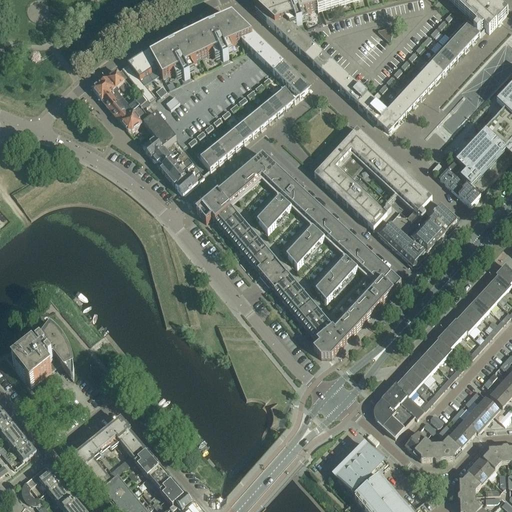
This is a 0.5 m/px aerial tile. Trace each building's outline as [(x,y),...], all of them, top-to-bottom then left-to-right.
[(272,0),(253,8),(261,14),(258,16),(266,24),(282,39),(283,38),(286,41),(286,42),(300,55),(304,59),(305,58),(314,48),(313,47),(312,48),(285,23),(306,16),(317,12),(324,10),(338,6),(352,1),(356,0),(450,0),(456,5),(466,15),(485,32),(489,36),(507,16),(495,5),(494,6),(488,0),(272,0)] [(453,18),(450,15),(445,21),(448,24),(453,18)] [(283,66),(283,65),(280,61),(266,48),(265,48),(261,45),(262,44),(250,32),(242,25),(239,26),(232,19),(215,26),(215,25),(208,28),(208,29),(174,46),(174,45),(167,48),(168,49),(156,55),(153,51),(143,58),(143,57),(142,58),(143,58),(123,72),(122,71),(122,72),(150,106),(156,101),(145,88),(160,77),(163,81),(179,73),(184,82),(189,79),(185,70),(218,53),(223,62),(228,59),(224,50),(240,42),(273,74),(273,75),(273,76),(283,66)] [(441,32),(446,26),(443,23),(438,29),(441,32)] [(456,32),(471,46),(478,38),(479,39),(480,38),(464,24),(456,32)] [(392,29),(379,33),(378,34),(378,35),(389,45),(390,45),(390,44),(393,30),(393,29),(392,29)] [(433,40),(439,34),(436,31),(430,37),(433,40)] [(464,54),(471,46),(456,32),(449,40),(464,54)] [(445,37),(438,44),(442,48),(456,62),(464,54),(449,40),(449,41),(445,37)] [(428,39),(423,45),(426,48),(432,42),(428,39)] [(437,44),(430,52),(435,56),(434,56),(449,70),(449,69),(456,62),(442,48),(437,44)] [(419,56),(424,50),(421,47),(416,53),(419,56)] [(314,48),(305,58),(314,66),(323,56),(314,48)] [(411,64),(417,58),(414,55),(408,61),(411,64)] [(314,66),(322,74),(331,64),(323,56),(314,66)] [(427,65),(441,78),(449,70),(434,56),(427,65)] [(406,63),(401,69),(404,72),(409,66),(406,63)] [(322,74),(331,82),(340,72),(331,64),(322,74)] [(434,86),(441,78),(427,65),(419,72),(434,86)] [(283,66),(273,76),(282,84),(291,74),(283,66)] [(399,71),(394,77),(397,80),(402,74),(399,71)] [(337,88),(341,91),(350,81),(340,72),(331,82),(332,83),(337,88)] [(412,80),(427,94),(434,86),(419,72),(412,80)] [(93,92),(102,104),(117,91),(119,88),(124,84),(117,74),(95,90),(93,92)] [(290,92),(300,82),(291,74),(282,84),(290,92)] [(389,88),(395,82),(392,79),(386,85),(389,88)] [(419,102),(427,94),(412,80),(405,88),(419,102)] [(341,91),(350,99),(359,89),(350,81),(341,91)] [(300,82),(290,92),(300,101),(301,101),(300,100),(308,93),(309,92),(308,90),(300,82)] [(124,84),(119,88),(123,93),(128,88),(124,84)] [(261,86),(255,91),(258,94),(264,89),(261,86)] [(382,96),(387,90),(384,87),(379,93),(382,96)] [(273,96),(285,111),(294,105),(294,106),(295,105),(282,88),(273,96)] [(398,96),(412,110),(419,102),(405,88),(398,96)] [(460,181),(470,190),(505,152),(511,158),(511,88),(497,105),(505,112),(455,165),(455,166),(465,175),(460,181)] [(162,89),(159,92),(156,94),(160,100),(167,95),(162,89)] [(350,99),(358,107),(368,98),(359,89),(350,99)] [(117,91),(102,104),(110,112),(123,101),(118,96),(120,94),(117,91)] [(253,93),(247,98),(249,101),(256,96),(253,93)] [(375,104),(380,98),(377,95),(372,101),(375,104)] [(277,118),(285,111),(273,96),(264,103),(277,118)] [(405,118),(412,110),(398,96),(390,104),(405,118)] [(123,101),(110,112),(120,124),(138,109),(146,102),(142,98),(129,109),(123,101)] [(358,107),(359,108),(367,116),(376,106),(368,98),(358,107)] [(175,99),(174,100),(166,106),(171,113),(180,105),(175,99)] [(245,100),(238,105),(241,108),(247,103),(245,100)] [(146,102),(138,109),(142,114),(150,108),(146,102)] [(256,109),(269,125),(277,118),(264,103),(256,109)] [(383,112),(387,116),(398,126),(398,125),(405,118),(390,104),(383,112)] [(236,106),(230,111),(233,115),(239,110),(236,106)] [(367,116),(378,126),(387,116),(383,112),(376,106),(367,116)] [(143,126),(149,122),(142,114),(138,109),(120,124),(128,134),(132,134),(143,126)] [(260,132),(269,125),(256,109),(248,116),(260,132)] [(228,113),(222,118),(224,121),(230,117),(228,113)] [(143,151),(145,153),(151,161),(164,150),(165,151),(174,143),(176,142),(169,132),(157,116),(149,122),(143,126),(144,126),(143,126),(145,128),(155,142),(145,149),(143,151)] [(239,123),(252,139),(260,132),(248,116),(239,123)] [(390,134),(398,126),(387,116),(378,126),(386,133),(389,135),(390,134)] [(219,120),(213,125),(216,128),(222,123),(219,120)] [(243,145),(252,139),(239,123),(231,130),(243,145)] [(211,127),(205,132),(207,135),(214,130),(211,127)] [(222,137),(235,152),(243,145),(231,130),(222,137)] [(388,211),(384,216),(349,183),(365,167),(422,220),(426,216),(422,213),(431,203),(367,144),(357,134),(358,133),(357,132),(314,178),(315,179),(316,178),(337,198),(369,227),(368,228),(374,233),(392,214),(388,211)] [(203,134),(197,139),(199,142),(205,137),(203,134)] [(227,159),(235,152),(222,137),(214,144),(227,159)] [(197,144),(194,141),(188,146),(191,149),(197,144)] [(206,150),(218,166),(227,159),(214,144),(206,150)] [(159,171),(171,161),(171,162),(179,156),(176,152),(169,157),(164,150),(163,151),(151,161),(159,171)] [(210,172),(218,166),(206,150),(197,158),(210,174),(211,173),(210,172)] [(174,166),(171,162),(171,161),(159,171),(167,180),(189,162),(184,156),(178,162),(178,163),(174,166)] [(351,239),(318,209),(297,190),(281,175),(262,157),(218,195),(196,214),(206,226),(212,221),(271,289),(319,347),(313,352),(321,361),(331,361),(351,340),(378,311),(378,312),(379,311),(379,310),(381,308),(382,307),(389,299),(401,286),(351,239)] [(167,180),(175,189),(186,180),(183,176),(186,173),(187,174),(194,168),(189,162),(167,180)] [(440,182),(460,201),(470,190),(460,181),(465,175),(455,166),(440,182)] [(196,171),(186,180),(175,189),(181,196),(185,197),(204,181),(196,171)] [(481,200),(470,190),(460,201),(469,209),(473,209),(481,200)] [(456,227),(455,223),(448,216),(440,209),(427,223),(433,228),(434,226),(437,228),(446,237),(456,227)] [(427,223),(425,226),(414,216),(407,223),(414,229),(412,230),(416,234),(418,233),(420,235),(413,243),(416,245),(429,256),(446,237),(437,228),(434,226),(433,228),(427,223)] [(413,269),(417,269),(423,263),(425,262),(427,260),(428,257),(429,256),(416,245),(413,243),(420,235),(418,233),(416,234),(412,230),(414,229),(407,223),(405,223),(400,218),(389,229),(387,227),(378,237),(387,245),(388,247),(397,255),(413,269)] [(505,269),(497,277),(509,288),(511,285),(511,275),(508,272),(508,271),(505,269)] [(511,290),(509,288),(497,277),(497,278),(493,283),(494,284),(492,286),(504,297),(511,290)] [(497,305),(504,297),(492,286),(489,289),(488,288),(484,293),(497,305)] [(490,313),(497,305),(484,293),(479,298),(480,299),(478,302),(490,313)] [(469,309),(482,321),(490,313),(478,302),(475,305),(474,304),(469,309)] [(475,328),(482,321),(469,309),(465,314),(466,315),(463,317),(475,328)] [(510,317),(508,316),(501,324),(504,326),(511,319),(510,317)] [(460,319),(455,324),(455,325),(466,335),(473,342),(481,333),(475,328),(463,317),(461,320),(460,319)] [(47,329),(39,339),(43,345),(35,351),(33,350),(13,366),(31,389),(52,373),(51,372),(53,370),(53,371),(57,368),(56,367),(60,365),(74,383),(74,376),(74,369),(72,363),(72,360),(69,353),(68,350),(67,348),(65,344),(62,341),(61,339),(59,337),(57,335),(53,331),(50,329),(51,328),(51,327),(51,326),(51,325),(50,324),(49,324),(48,324),(47,324),(46,324),(46,325),(45,326),(45,327),(46,328),(47,329)] [(497,334),(504,326),(501,324),(494,331),(497,334)] [(455,325),(439,342),(450,352),(466,335),(455,325)] [(490,342),(497,334),(494,331),(487,339),(490,342)] [(483,350),(490,342),(487,339),(480,347),(483,350)] [(432,351),(444,362),(452,354),(450,352),(439,342),(434,347),(435,348),(432,351)] [(480,347),(472,356),(475,359),(483,350),(480,347)] [(437,369),(444,362),(432,351),(430,353),(429,352),(424,357),(437,369)] [(475,359),(472,356),(464,365),(467,368),(475,359)] [(430,377),(437,369),(424,357),(420,362),(421,364),(418,366),(430,377)] [(503,373),(509,367),(505,364),(500,370),(503,373)] [(460,376),(467,368),(464,365),(456,373),(460,376)] [(415,368),(410,373),(423,385),(429,390),(436,382),(430,377),(418,366),(416,369),(415,368)] [(416,393),(423,385),(410,373),(405,378),(406,379),(404,382),(416,393)] [(453,384),(460,376),(456,373),(449,381),(453,384)] [(494,376),(489,381),(492,385),(498,379),(494,376)] [(446,391),(453,384),(449,381),(442,388),(446,391)] [(487,390),(492,385),(489,381),(484,387),(487,390)] [(511,400),(511,386),(507,381),(498,390),(511,402),(511,400)] [(396,388),(409,400),(416,393),(404,382),(401,384),(400,383),(396,388)] [(374,415),(374,416),(374,417),(374,418),(374,419),(375,420),(375,421),(375,422),(376,423),(377,424),(377,425),(378,425),(378,426),(395,442),(415,420),(416,421),(418,422),(425,414),(422,411),(409,400),(396,388),(377,408),(377,409),(376,410),(375,410),(375,411),(375,412),(374,413),(374,414),(374,415)] [(439,399),(446,391),(442,388),(435,396),(439,399)] [(502,411),(511,402),(498,390),(490,399),(502,411)] [(476,395),(471,401),(474,405),(479,399),(476,395)] [(435,396),(428,404),(431,407),(439,399),(435,396)] [(486,400),(478,409),(492,422),(500,413),(486,400)] [(469,410),(474,405),(471,401),(465,407),(469,410)] [(431,407),(428,404),(422,411),(425,414),(431,407)] [(0,435),(2,437),(1,438),(14,453),(17,456),(17,457),(23,465),(32,458),(37,454),(30,446),(28,447),(26,444),(27,442),(14,427),(13,428),(10,425),(12,423),(5,415),(6,414),(0,407),(0,435)] [(478,409),(471,416),(485,429),(492,422),(478,409)] [(462,411),(456,417),(460,420),(465,414),(462,411)] [(471,416),(464,424),(476,435),(478,437),(485,429),(471,416)] [(455,425),(460,420),(456,417),(451,422),(455,425)] [(433,419),(431,422),(431,424),(437,430),(440,430),(443,427),(443,424),(436,419),(433,419)] [(134,464),(147,453),(130,434),(122,423),(110,433),(117,441),(131,459),(119,469),(123,473),(134,464)] [(464,424),(456,433),(468,444),(473,439),(476,435),(464,424)] [(446,428),(442,433),(445,436),(450,431),(446,428)] [(110,433),(86,452),(93,461),(117,441),(110,433)] [(456,433),(448,441),(461,453),(468,444),(456,433)] [(418,435),(405,449),(413,456),(426,442),(418,435)] [(442,448),(437,448),(438,465),(440,465),(442,463),(455,463),(454,459),(461,453),(448,441),(442,448)] [(426,442),(413,456),(413,457),(415,455),(421,461),(421,464),(434,463),(436,465),(438,465),(437,448),(432,448),(426,442)] [(336,475),(334,478),(335,479),(353,497),(374,481),(376,478),(383,472),(385,474),(384,475),(390,469),(374,453),(372,455),(362,445),(361,446),(364,448),(338,473),(337,472),(335,474),(336,475)] [(0,456),(1,455),(11,467),(14,465),(0,448),(0,456)] [(481,460),(481,461),(495,474),(501,467),(506,467),(505,450),(503,450),(501,452),(489,452),(489,456),(483,462),(481,460)] [(107,478),(93,461),(86,452),(74,462),(83,472),(99,493),(111,483),(123,473),(119,469),(107,478)] [(134,464),(141,473),(154,462),(147,453),(134,464)] [(481,461),(474,468),(488,481),(495,474),(481,461)] [(141,473),(148,480),(161,469),(154,462),(141,473)] [(0,479),(8,474),(4,468),(0,470),(0,479)] [(474,468),(467,476),(481,489),(488,481),(474,468)] [(46,469),(26,485),(25,487),(24,488),(23,490),(30,493),(30,491),(39,484),(51,474),(46,469)] [(168,479),(164,474),(162,471),(161,469),(148,480),(160,494),(161,493),(160,493),(172,483),(168,479)] [(52,473),(51,474),(39,484),(61,511),(84,511),(77,503),(76,505),(73,501),(75,500),(62,484),(60,485),(58,482),(59,481),(52,473)] [(131,474),(128,477),(134,485),(138,482),(136,477),(131,474)] [(460,497),(458,499),(458,501),(460,501),(475,500),(475,498),(475,495),(481,489),(467,476),(468,478),(463,484),(459,484),(460,497)] [(172,483),(168,479),(172,483),(160,493),(161,493),(160,494),(166,502),(179,491),(172,483)] [(101,494),(108,503),(125,489),(118,480),(101,494)] [(374,481),(353,497),(355,499),(358,501),(357,501),(365,511),(400,511),(378,484),(377,485),(374,481)] [(108,503),(115,511),(132,498),(125,489),(108,503)] [(166,502),(173,509),(186,498),(179,491),(166,502)] [(29,495),(22,495),(22,497),(23,498),(23,499),(24,501),(25,502),(26,503),(27,505),(28,506),(30,507),(32,508),(34,508),(36,508),(37,508),(38,508),(39,508),(40,508),(41,507),(42,507),(42,506),(43,506),(39,501),(39,500),(38,501),(37,501),(36,501),(35,501),(34,501),(33,500),(32,500),(31,499),(30,498),(30,497),(30,496),(29,496),(29,495)] [(115,511),(133,511),(140,507),(132,498),(115,511)] [(185,511),(192,506),(186,498),(173,509),(170,511),(169,511),(176,511),(177,511),(178,511),(185,511)] [(460,501),(458,501),(458,503),(460,505),(460,511),(481,511),(482,511),(475,505),(475,502),(475,500),(460,501)]
